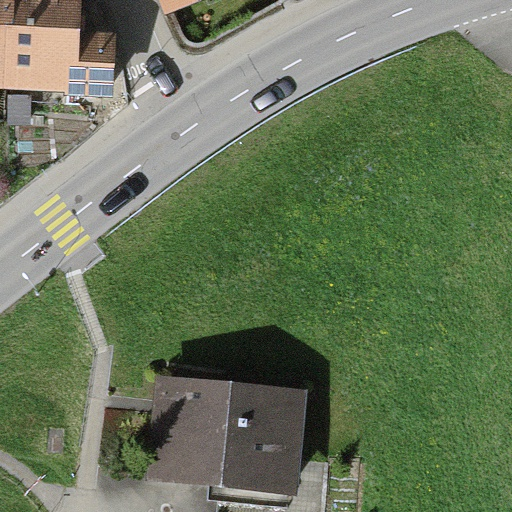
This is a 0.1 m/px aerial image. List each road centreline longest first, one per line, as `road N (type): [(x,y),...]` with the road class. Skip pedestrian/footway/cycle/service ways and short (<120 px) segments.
road 1 (primary): [(181,131),(319,53),(450,0)]
road 2 (primary): [(0,273),(181,131)]
road 3 (residential): [(181,131),(124,0)]
